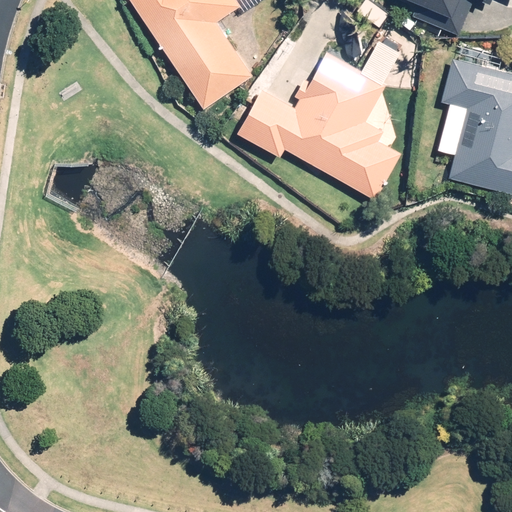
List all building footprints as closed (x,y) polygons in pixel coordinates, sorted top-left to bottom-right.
[(132,0),(202,105),(251,73),(215,19),(239,3),(237,0),(132,0)] [(416,0),(411,13),(458,32),(471,0),(416,0)] [(365,118),(386,83),(381,80),(399,50),(377,37),(360,68),(326,49),(309,79),(304,77),(294,94),(299,96),(294,105),(261,86),(236,130),(279,154),(284,146),(374,197),(400,151),(377,138),(383,128),(365,118)] [(511,71),(452,56),(441,98),(449,100),(437,147),(454,151),(448,175),(511,191),(511,71)] [(228,118),(240,101),(228,92),(216,109),(228,118)]
